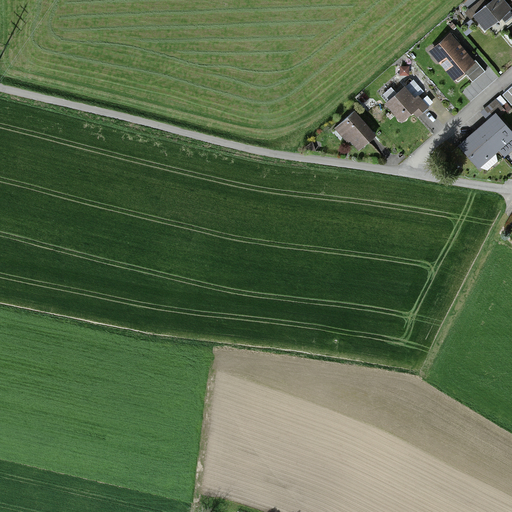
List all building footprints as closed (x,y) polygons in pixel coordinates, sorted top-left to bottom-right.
[(481,0),(471,8),(496,37),(511,23),(511,11),(502,0),(493,0),(489,4),(486,0),(481,0)] [(430,49),(455,78),(476,61),(451,32),(430,49)] [(386,103),(403,122),(426,102),(409,83),(386,103)] [(336,126),(357,150),(377,132),(356,109),(336,126)] [(479,129),(496,148),(503,155),(511,146),(511,129),(497,113),(479,129)] [(496,148),(479,129),(461,146),(478,165),(496,148)]
